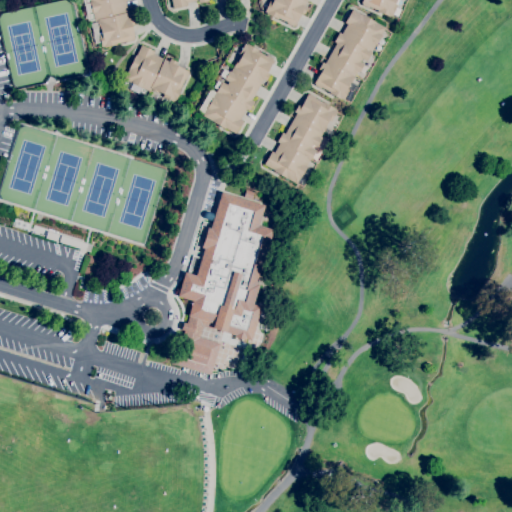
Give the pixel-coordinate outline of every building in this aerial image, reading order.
[(103,47),(103,46),(100,47),(99,43),(94,44),(92,34),(100,32),(99,29),(91,31),(90,23),(94,22),(91,12),(85,13),(83,4),(89,2),(88,0),(128,0),(125,1),(127,12),(128,17),(132,16),(133,24),(130,25),(133,39),(132,39),(133,41),(126,42),(125,41),(116,43),(116,44),(103,47)] [(172,8),(170,0),(208,0),(208,1),(198,3),(197,0),(186,2),(187,5),(172,8)] [(291,27),(286,25),(287,23),(277,19),(277,20),(265,14),(265,13),(263,12),(268,0),(271,1),(271,0),(306,0),(304,6),(306,7),(303,14),(299,13),(293,26),(292,26),(291,27)] [(389,17),(377,12),(377,11),(360,3),(361,0),(395,0),(394,3),(396,4),(391,16),(389,15),(389,17)] [(340,99),(329,93),(329,92),(313,83),(320,71),(317,69),(321,62),(324,63),(324,62),(335,43),(333,41),(338,32),(341,33),(346,24),(344,22),(351,10),(361,15),(362,14),(375,22),(374,22),(384,28),(365,61),(360,59),(358,61),(363,64),(358,73),(356,72),(351,82),(350,82),(346,88),(348,89),(342,99),(340,98),(340,99)] [(234,134),(224,128),(224,129),(211,121),(201,115),(202,113),(197,110),(209,89),(214,92),(216,89),(212,87),(216,80),(220,83),(220,81),(225,84),(227,82),(223,79),(223,78),(218,75),(222,69),(227,72),(228,70),(229,71),(231,67),(232,68),(232,67),(232,66),(235,61),(236,61),(239,55),(237,54),(243,43),(245,45),(246,44),(257,50),(257,51),(265,56),(266,55),(272,58),(271,59),(273,60),(265,73),(268,74),(264,81),(262,80),(250,100),(253,101),(247,111),(245,109),(239,119),(242,120),(234,134)] [(173,102),(162,96),(163,94),(157,91),(156,92),(151,89),(149,92),(142,88),(123,79),(128,69),(128,68),(135,55),(141,44),(154,51),(153,54),(163,59),(168,61),(169,58),(176,62),(175,64),(188,71),(187,72),(188,73),(185,79),(180,88),(181,89),(175,100),(174,99),(173,102)] [(295,184),(273,171),(273,170),(263,164),(270,151),(273,152),(278,143),(276,141),(281,132),(284,134),(295,113),(293,112),(297,105),(300,106),(307,94),(308,94),(309,93),(314,97),(314,98),(323,103),(323,102),(334,108),(334,109),(336,110),(335,112),(337,113),(332,121),(330,120),(330,121),(328,120),(324,126),(325,127),(319,137),(321,138),(320,140),(323,142),(319,148),(316,146),(316,147),(311,144),(310,147),(315,150),(309,160),(305,166),(306,166),(300,177),(295,184)] [(209,375),(173,363),(183,330),(180,329),(182,322),(186,323),(188,316),(187,315),(191,301),(176,296),(184,272),(194,275),(203,248),(200,248),(207,227),(209,228),(220,192),(264,205),(258,225),(273,230),(256,283),(258,284),(249,313),(242,311),(240,318),(230,315),(225,332),(212,328),(212,329),(202,326),(198,337),(219,344),(209,375)] [(198,258),(190,256),(186,273),(194,274),(198,258)]
